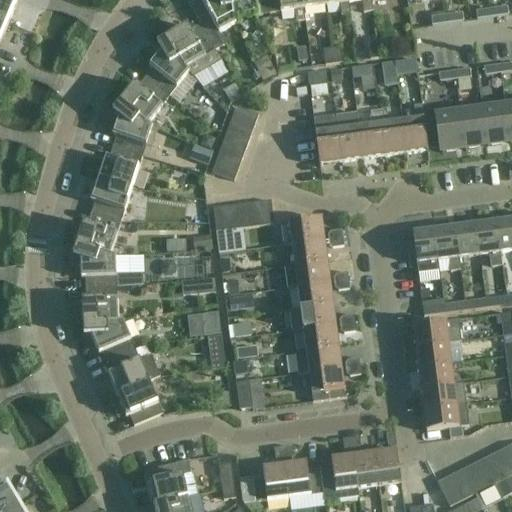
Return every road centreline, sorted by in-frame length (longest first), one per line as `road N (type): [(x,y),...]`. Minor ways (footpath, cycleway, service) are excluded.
road 1 (residential): [(97,461),(199,425),(236,441),(387,418),(364,214),(511,193)]
road 2 (residential): [(143,0),(79,92),(31,283),(38,337),(97,461)]
